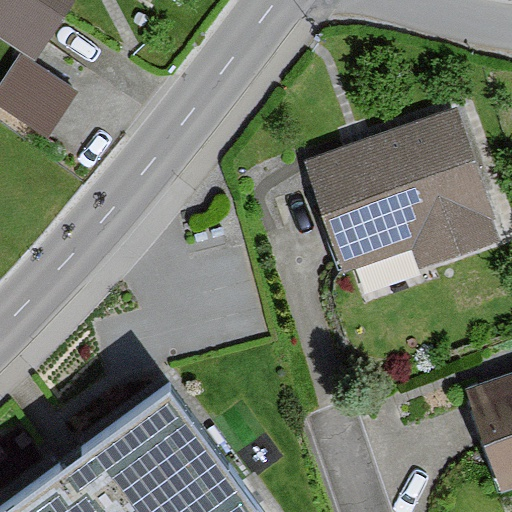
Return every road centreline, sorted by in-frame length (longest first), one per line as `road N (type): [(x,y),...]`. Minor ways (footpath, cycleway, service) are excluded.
road 1 (tertiary): [(272,0),(100,219),(0,324)]
road 2 (residential): [(272,191),(368,511)]
road 3 (tertiary): [(371,0),(511,26)]
